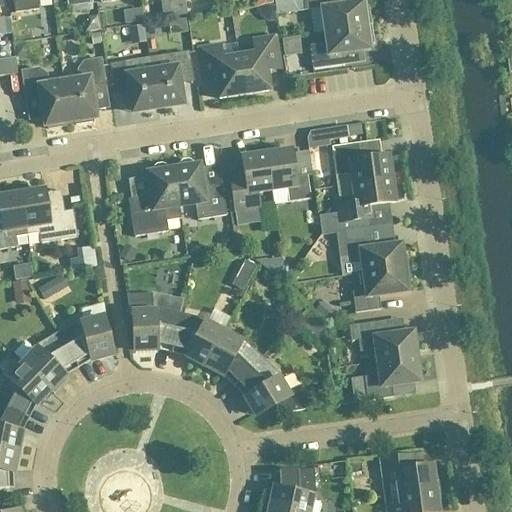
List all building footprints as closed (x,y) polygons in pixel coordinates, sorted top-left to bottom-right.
[(36,0),(37,0),(11,0),(14,15),(38,12),(36,0)] [(65,0),(67,10),(91,6),(89,0),(65,0)] [(324,34),(370,28),(368,9),(363,10),(362,5),(335,9),(333,0),(310,0),(302,1),(303,14),(320,11),(324,34)] [(370,28),(324,34),(326,46),(308,49),(312,72),(343,68),(342,56),(369,52),(368,48),(373,47),(370,28)] [(304,70),(302,37),(284,38),(286,71),(304,70)] [(253,56),(237,58),(243,98),(269,94),(266,75),(280,73),(274,39),(251,43),(253,56)] [(218,102),(243,98),(237,58),(221,61),(219,48),(195,52),(201,86),(215,84),(218,102)] [(148,61),(150,74),(156,112),(184,107),(181,91),(179,91),(178,86),(192,84),(187,55),(164,59),(148,61)] [(13,61),(0,62),(0,78),(16,77),(13,61)] [(137,115),(156,112),(150,74),(148,61),(110,67),(114,96),(128,94),(129,99),(126,100),(128,116),(137,115)] [(78,82),(63,84),(69,125),(74,125),(74,128),(92,125),(92,122),(95,121),(90,93),(104,90),(99,62),(83,65),(77,72),(78,82)] [(69,125),(63,84),(47,87),(45,77),(37,72),(20,74),(25,103),(39,101),(43,129),(46,129),(47,132),(65,129),(64,126),(69,125)] [(300,162),(324,162),(323,143),(300,144),(300,162)] [(351,188),(390,182),(387,158),(358,162),(357,150),(331,154),(334,178),(349,176),(351,188)] [(264,156),(270,194),(285,192),(287,206),(310,202),(306,178),(295,180),(290,152),(264,156)] [(270,194),(264,156),(240,159),(243,179),(240,183),(229,185),(233,214),(258,210),(256,196),(270,194)] [(172,172),(178,209),(194,207),(196,223),(225,218),(220,188),(201,190),(198,168),(194,168),(191,165),(186,163),(181,164),(178,167),(176,171),(172,172)] [(146,176),(150,199),(127,202),(133,240),(167,235),(165,224),(180,222),(178,209),(172,172),(168,172),(165,169),(160,167),(155,168),(152,171),(150,175),(146,176)] [(371,221),(369,209),(394,206),(390,182),(351,188),(352,199),(338,201),(341,225),(371,221)] [(72,213),(63,214),(47,217),(43,192),(19,196),(26,238),(38,236),(39,246),(76,241),(72,213)] [(26,238),(19,196),(0,199),(0,252),(16,250),(15,240),(26,238)] [(362,277),(407,270),(406,260),(402,257),(401,258),(400,247),(371,251),(369,239),(344,243),(346,262),(352,266),(360,265),(362,276),(362,277)] [(362,277),(362,276),(357,277),(359,289),(355,289),(351,295),(354,316),(380,313),(378,299),(406,295),(405,284),(406,284),(409,281),(407,270),(362,277)] [(172,350),(179,316),(152,310),(151,296),(125,297),(128,317),(132,316),(134,354),(154,353),(154,346),(172,350)] [(322,304),(314,313),(330,326),(338,316),(322,304)] [(203,369),(221,335),(205,326),(206,324),(207,324),(207,322),(179,316),(172,350),(189,354),(186,360),(203,369)] [(89,356),(90,363),(110,357),(101,320),(82,325),(81,322),(82,322),(81,321),(56,335),(73,365),(89,356)] [(376,365),(415,360),(412,335),(383,339),(381,324),(348,329),(350,344),(357,343),(359,355),(374,353),(376,365)] [(34,353),(21,366),(49,393),(52,397),(66,383),(62,379),(63,379),(58,375),(73,365),(56,335),(31,350),(32,351),(34,353)] [(237,385),(261,360),(240,340),(239,341),(238,344),(221,335),(203,369),(221,378),(224,373),(237,385)] [(275,406),(276,417),(306,412),(303,393),(285,395),(278,382),(280,380),(281,381),(281,380),(261,360),(237,385),(250,397),(244,401),(254,418),(275,406)] [(415,360),(376,365),(377,378),(363,380),(366,404),(392,400),(390,388),(419,384),(415,360)] [(49,393),(21,366),(8,380),(6,378),(6,377),(5,377),(0,386),(0,406),(22,419),(31,403),(35,407),(49,393)] [(0,451),(16,455),(20,436),(14,434),(22,419),(0,406),(0,451)] [(16,455),(0,451),(0,492),(7,492),(5,473),(12,475),(16,455)] [(395,485),(397,497),(438,492),(438,487),(437,483),(436,479),(434,475),(433,471),(431,468),(408,471),(406,459),(379,462),(382,484),(386,487),(395,485)] [(273,491),(269,511),(273,511),(307,511),(310,501),(313,502),(314,502),(313,473),(278,474),(279,493),(273,491)] [(438,492),(397,497),(399,509),(390,510),(388,511),(438,511),(439,508),(439,504),(439,500),(439,496),(438,492)]
